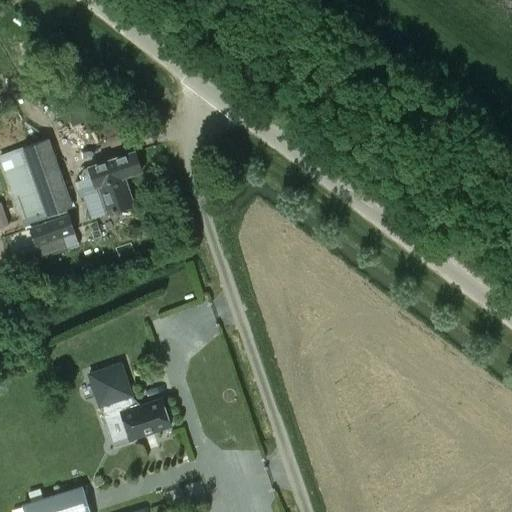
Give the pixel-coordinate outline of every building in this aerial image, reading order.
[(69,119),(71,118),(75,126),(86,120),(72,93),(59,100),(69,119)] [(17,181),(29,217),(32,216),(35,225),(32,226),(43,257),(80,243),(70,213),(68,214),(66,210),(72,208),(48,139),(0,155),(0,156),(9,183),(17,181)] [(134,152),(88,168),(91,176),(82,179),(95,218),(133,205),(124,177),(141,171),(134,152)] [(120,363),(89,373),(89,376),(99,406),(101,405),(105,419),(121,414),(130,440),(170,426),(161,399),(133,408),(130,396),(132,395),(120,363)] [(88,511),(81,489),(24,507),(25,511),(88,511)]
